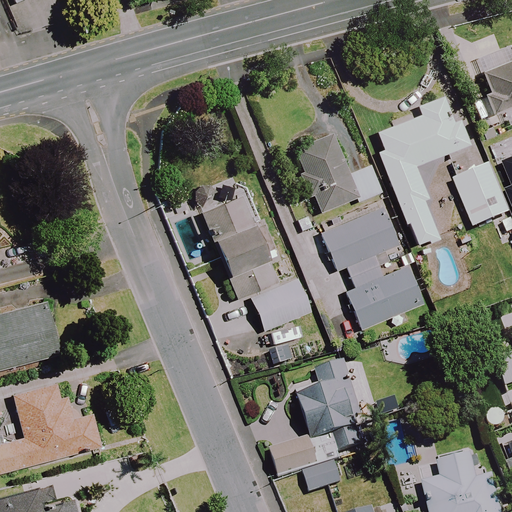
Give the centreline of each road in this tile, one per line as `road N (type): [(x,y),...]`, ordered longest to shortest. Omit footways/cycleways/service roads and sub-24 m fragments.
road 1 (residential): [(255,511),(74,70)]
road 2 (secondary): [(335,0),(74,70)]
